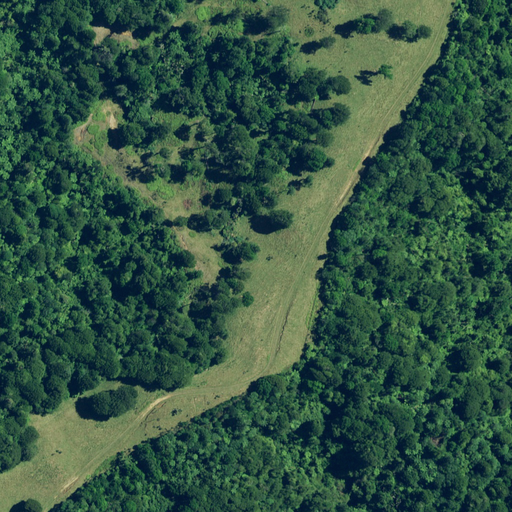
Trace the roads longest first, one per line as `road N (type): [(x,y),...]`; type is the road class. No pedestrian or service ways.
road 1 (track): [(459,0),(426,79),(310,258),(278,356)]
road 2 (track): [(511,508),(448,479),(385,425),(278,356)]
road 3 (track): [(47,511),(160,423),(278,356)]
